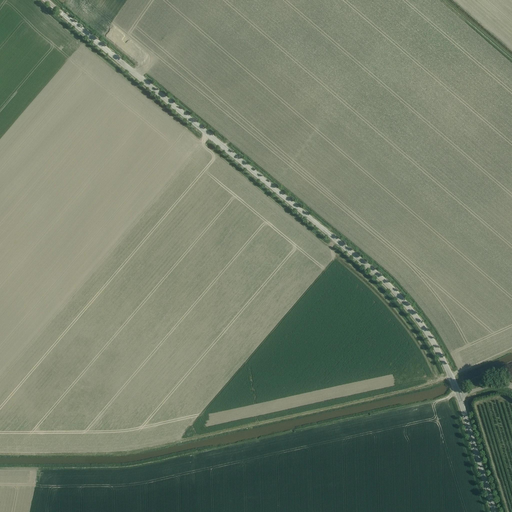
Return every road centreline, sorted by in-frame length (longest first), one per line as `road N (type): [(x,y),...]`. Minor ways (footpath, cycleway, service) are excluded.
road 1 (tertiary): [(459,395),(427,332),(374,272),(45,0)]
road 2 (tertiary): [(494,511),(459,395)]
